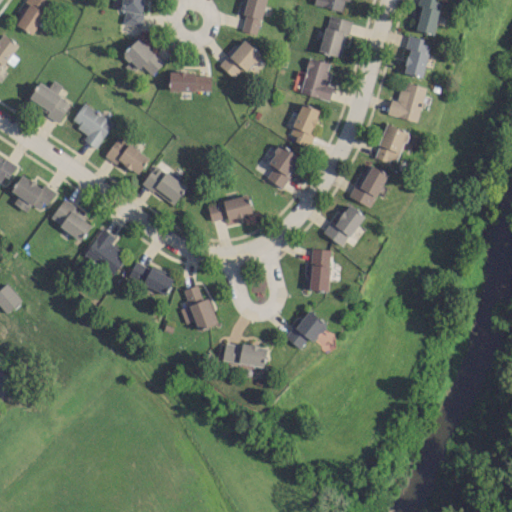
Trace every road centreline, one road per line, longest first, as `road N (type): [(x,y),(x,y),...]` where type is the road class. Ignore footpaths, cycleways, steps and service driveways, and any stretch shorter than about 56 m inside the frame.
road 1 (residential): [(384,0),(345,149),(307,205),(275,237),(245,252),(193,253),(0,117)]
road 2 (residential): [(224,252),(244,308),(263,314),(277,298),(263,243)]
